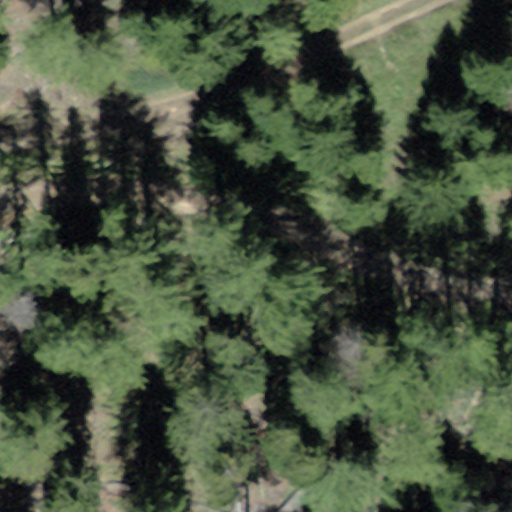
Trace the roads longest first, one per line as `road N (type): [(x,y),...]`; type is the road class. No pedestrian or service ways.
road 1 (track): [(0,205),(494,291),(511,285)]
road 2 (track): [(407,0),(297,56),(0,106)]
